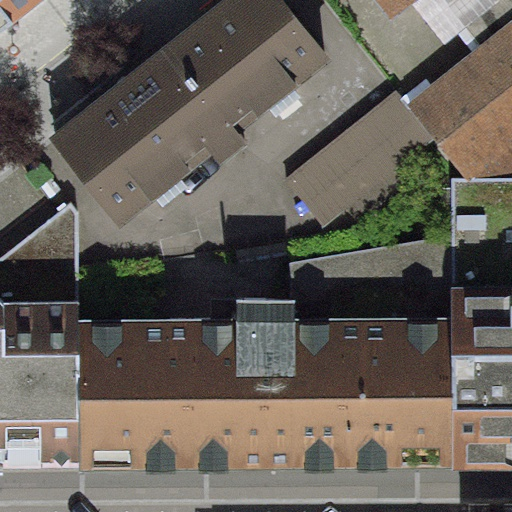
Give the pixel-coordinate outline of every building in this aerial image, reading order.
[(0,0),(0,38),(56,0),(0,0)] [(285,0),(197,0),(50,114),(127,213),(330,57),(285,0)] [(417,0),(378,0),(393,19),(417,0)] [(511,21),(406,103),(442,151),(450,167),(511,167),(511,21)] [(331,235),(442,151),(406,103),(400,95),(289,179),(331,235)] [(448,308),(449,467),(511,467),(511,167),(450,167),(448,308)] [(0,245),(0,295),(2,298),(76,298),(68,194),(0,245)] [(77,461),(77,471),(449,467),(448,308),(292,309),(291,286),(208,287),(208,310),(75,311),(77,461)] [(2,298),(0,295),(0,461),(77,461),(75,311),(76,298),(2,298)]
